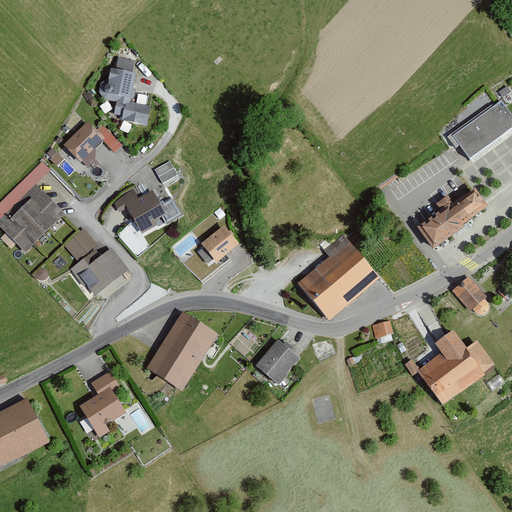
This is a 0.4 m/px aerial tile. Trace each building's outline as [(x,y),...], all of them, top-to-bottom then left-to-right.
[(152,105),(146,103),(148,95),(134,92),(137,76),(110,71),(109,79),(101,82),(99,92),(105,99),(115,101),(113,113),(123,115),(122,120),(147,125),(152,105)] [(511,118),(499,100),(451,134),(468,158),(511,126),(511,118)] [(94,130),(85,122),(62,145),(80,162),(103,139),(94,130)] [(101,123),(94,130),(103,139),(111,147),(118,140),(101,123)] [(170,160),(156,167),(163,181),(177,173),(170,160)] [(31,197),(9,218),(21,230),(12,239),(26,254),(68,214),(35,179),(24,190),(31,197)] [(151,183),(113,200),(118,212),(127,207),(139,233),(153,226),(153,220),(165,214),(151,183)] [(470,187),(417,226),(432,247),(486,208),(470,187)] [(223,225),(200,243),(215,263),(238,244),(223,225)] [(83,226),(61,244),(76,261),(86,253),(97,243),(83,226)] [(349,241),(298,282),(328,320),(380,278),(349,241)] [(92,260),(86,253),(76,261),(67,268),(93,301),(130,272),(109,246),(92,260)] [(468,276),(451,291),(469,312),(473,309),(477,315),(480,316),(483,314),(487,311),(488,308),(488,305),(488,302),(484,298),(485,297),(468,276)] [(217,334),(181,311),(144,370),(180,392),(217,334)] [(389,320),(375,323),(378,337),(393,334),(389,320)] [(451,329),(432,343),(442,356),(419,373),(441,403),(493,366),(475,341),(465,348),(451,329)] [(298,357),(276,339),(254,366),(276,384),(298,357)] [(412,359),(404,364),(411,375),(419,370),(412,359)] [(89,382),(96,394),(109,387),(112,392),(119,388),(109,371),(89,382)] [(96,394),(77,405),(97,439),(109,432),(104,424),(124,413),(112,392),(109,387),(96,394)] [(24,392),(0,403),(0,466),(49,444),(24,392)]
